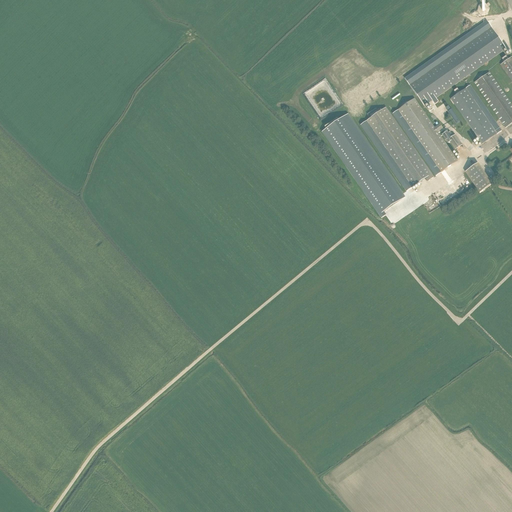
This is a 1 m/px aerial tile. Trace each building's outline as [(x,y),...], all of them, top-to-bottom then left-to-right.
[(424,106),(506,48),(491,28),(410,86),(424,106)] [(511,81),(511,56),(511,57),(500,65),(511,81)] [(505,128),(511,123),(511,105),(489,72),(474,83),(505,128)] [(482,144),(497,134),(491,126),(466,89),(451,99),(482,144)] [(434,128),(414,99),(398,110),(441,173),(458,161),(438,132),(443,128),(440,124),(434,128)] [(434,177),(386,108),(381,111),(379,109),(370,115),(372,117),(366,121),(412,188),(425,179),(428,182),(434,177)] [(347,116),(322,133),(381,219),(385,216),(383,213),(404,198),(347,116)] [(451,138),(447,131),(442,135),(448,144),(450,142),(455,150),(462,145),(455,135),(451,138)] [(480,193),(492,184),(478,163),(465,172),(480,193)] [(440,205),(459,195),(453,183),(439,190),(440,194),(436,196),(440,205)]
